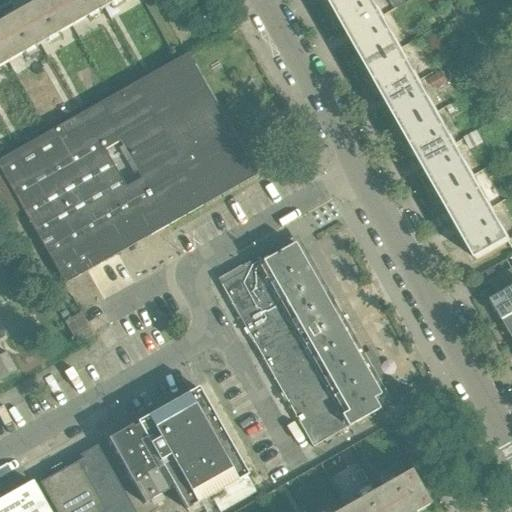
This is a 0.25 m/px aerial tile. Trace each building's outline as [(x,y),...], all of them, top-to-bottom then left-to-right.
[(0,66),(33,48),(34,48),(46,41),(97,12),(98,12),(109,5),(117,0),(39,0),(25,8),(21,10),(15,13),(0,22),(0,66)] [(389,105),(418,157),(419,159),(421,164),(424,169),(425,169),(455,223),(457,228),(460,233),(461,232),(476,260),(510,241),(495,214),(495,213),(488,202),(474,177),(459,151),(459,150),(452,138),(423,87),(423,86),(417,75),(416,75),(402,50),(386,23),(387,22),(380,10),(379,10),(373,0),(328,0),(346,31),(348,35),(351,40),(351,39),(383,96),(385,101),(388,105),(389,105)] [(141,179),(124,188),(151,235),(171,224),(204,205),(211,201),(212,201),(219,197),(221,195),(228,191),(229,191),(236,187),(239,186),(246,182),(246,181),(253,177),(255,176),(249,166),(245,159),(245,158),(241,151),(239,148),(235,141),(231,134),(230,131),(226,124),(225,124),(221,117),(220,114),(216,107),(212,100),(210,97),(206,90),(206,89),(202,82),(200,80),(199,78),(196,72),(192,65),(186,54),(176,60),(0,159),(0,171),(8,187),(96,137),(103,151),(120,142),(141,179)] [(428,79),(433,89),(447,82),(442,73),(428,79)] [(2,126),(7,135),(17,130),(12,120),(2,126)] [(465,140),(469,149),(482,142),(477,133),(465,140)] [(96,137),(8,187),(64,284),(151,235),(124,188),(103,151),(96,137)] [(220,285),(231,304),(312,447),(378,410),(377,408),(376,409),(371,400),(379,395),(294,244),(220,285)] [(511,269),(491,282),(499,296),(507,291),(506,290),(511,287),(511,288),(511,287),(511,269)] [(502,322),(503,323),(511,317),(511,287),(511,288),(511,287),(506,290),(507,291),(499,296),(491,300),(492,301),(504,321),(502,322)] [(83,312),(67,319),(78,342),(93,335),(83,312)] [(504,323),(511,335),(511,317),(503,323),(504,323)] [(0,355),(0,379),(16,371),(5,352),(0,355)] [(197,388),(136,423),(137,425),(132,428),(131,426),(107,440),(144,504),(167,491),(166,489),(171,486),(186,510),(208,498),(212,503),(217,500),(223,511),(256,493),(246,477),(197,388)] [(134,511),(97,446),(97,445),(73,458),(76,462),(62,470),(61,469),(60,468),(58,468),(57,468),(56,468),(55,469),(54,469),(53,470),(53,472),(52,473),(53,474),(53,475),(47,479),(33,486),(31,482),(0,499),(0,511),(134,511)] [(370,493),(344,508),(346,511),(416,511),(428,505),(409,472),(382,487),(382,486),(370,493)]
